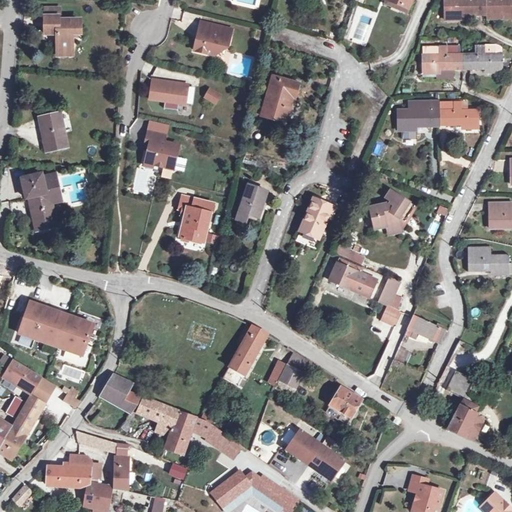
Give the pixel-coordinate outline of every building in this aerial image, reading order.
[(405,0),(402,10),(384,3),(382,7),(405,16),(410,0),(405,0)] [(385,0),(384,3),(402,10),(405,0),(385,0)] [(444,0),(444,9),(448,10),(448,20),(457,21),(457,16),(461,17),(486,17),(486,0),(470,0),(461,0),(462,1),(445,0),(444,0)] [(511,0),(485,0),(486,0),(486,17),(511,17),(511,0)] [(56,27),(56,33),(56,54),(71,54),(71,31),(79,31),(79,19),(57,19),(57,16),(59,16),(59,5),(44,6),(44,33),(51,33),(52,27),(56,27)] [(448,10),(444,9),(444,23),(461,23),(461,17),(457,16),(457,21),(448,20),(448,10)] [(200,24),(193,52),(213,57),(219,53),(220,48),(226,50),(229,38),(221,36),(222,33),(217,31),(218,28),(200,24)] [(221,36),(229,38),(230,31),(218,28),(217,31),(222,33),(221,36)] [(461,46),(438,47),(438,56),(421,55),(421,65),(425,65),(425,76),(433,76),(433,72),(462,72),(461,55),(461,46)] [(421,47),(421,55),(438,56),(438,47),(421,47)] [(461,55),(462,72),(490,72),(491,75),(500,75),(499,65),(503,65),(503,55),(496,55),(495,47),(476,47),(476,55),(461,55)] [(290,104),(293,105),(298,88),(271,81),(261,120),(284,126),(290,104)] [(167,85),(150,83),(148,101),(163,103),(162,110),(175,112),(176,105),(183,106),(185,91),(185,88),(172,86),(171,88),(166,87),(167,85)] [(193,92),(185,91),(183,106),(190,107),(193,92)] [(207,91),(203,100),(213,106),(218,98),(207,91)] [(454,102),(454,110),(439,111),(439,126),(465,127),(465,130),(475,131),(475,119),(479,119),(479,110),(468,110),(462,110),(462,102),(454,102)] [(400,118),(400,130),(408,130),(408,126),(439,126),(439,111),(439,104),(408,103),(408,110),(397,110),(397,118),(400,118)] [(59,122),(58,115),(42,118),(46,136),(44,137),(49,152),(69,148),(63,121),(59,122)] [(400,130),(400,118),(397,118),(397,133),(408,133),(408,130),(400,130)] [(146,154),(143,165),(151,167),(171,171),(174,160),(177,148),(162,144),(163,137),(146,133),(142,151),(149,152),(149,155),(146,154)] [(174,160),(171,171),(180,174),(183,162),(174,160)] [(49,195),(62,192),(58,176),(45,179),(45,176),(24,181),(29,200),(31,200),(34,199),(49,195)] [(258,221),(265,200),(267,194),(248,187),(236,222),(246,225),(247,222),(249,218),(258,221)] [(409,215),(415,206),(394,191),(388,198),(394,202),(393,204),(373,208),(374,214),(378,216),(378,219),(376,222),(377,230),(391,227),(404,225),(403,218),(406,213),(409,215)] [(54,202),(55,205),(64,203),(62,192),(49,195),(50,203),(54,202)] [(49,195),(34,199),(38,217),(36,218),(39,232),(60,227),(55,205),(54,202),(50,203),(49,195)] [(329,209),(326,216),(331,217),(335,205),(313,197),(311,202),(329,209)] [(189,213),(191,203),(177,200),(175,210),(179,211),(186,212),(189,213)] [(249,218),(247,222),(261,227),(269,201),(265,200),(258,221),(249,218)] [(329,209),(311,202),(300,231),(318,238),(326,216),(329,209)] [(210,207),(191,203),(189,213),(186,212),(184,220),(182,231),(179,230),(177,239),(201,244),(210,207)] [(511,204),(489,205),(489,230),(511,229),(511,204)] [(406,213),(403,218),(409,223),(419,209),(415,206),(409,215),(406,213)] [(446,219),(448,209),(438,206),(436,216),(446,219)] [(186,212),(179,211),(178,219),(181,220),(184,220),(186,212)] [(404,225),(391,227),(392,234),(405,231),(404,225)] [(206,244),(218,245),(219,236),(207,235),(206,244)] [(362,263),(364,255),(338,248),(336,256),(362,263)] [(505,264),(508,264),(508,255),(490,256),(490,248),(468,248),(468,271),(495,271),(495,276),(505,276),(505,264)] [(348,288),(349,286),(353,288),(352,290),(373,298),(380,281),(361,273),(362,269),(338,258),(328,279),(348,288)] [(382,303),(393,308),(408,274),(393,277),(382,303)] [(32,304),(21,336),(85,358),(96,326),(32,304)] [(413,315),(407,327),(438,341),(443,329),(413,315)] [(267,337),(257,330),(253,329),(224,379),(238,387),(245,374),(267,337)] [(405,363),(410,350),(398,346),(394,360),(405,363)] [(0,367),(9,372),(15,362),(1,354),(0,356),(0,367)] [(292,355),(286,369),(299,377),(308,365),(292,355)] [(9,372),(7,375),(32,388),(38,374),(15,362),(9,372)] [(64,363),(59,377),(80,384),(85,371),(64,363)] [(267,386),(271,389),(279,381),(285,370),(277,365),(270,379),(267,386)] [(308,365),(299,377),(286,369),(285,370),(279,381),(271,389),(271,390),(288,401),(301,381),(305,384),(314,371),(308,365)] [(101,394),(125,403),(130,390),(133,382),(113,373),(101,394)] [(447,392),(459,398),(468,379),(456,373),(447,392)] [(31,392),(47,399),(54,383),(38,374),(32,388),(31,392)] [(468,379),(459,398),(464,400),(458,413),(455,412),(453,416),(456,417),(450,430),(466,437),(467,435),(472,438),(475,432),(478,434),(482,425),(479,424),(482,418),(476,416),(477,414),(475,413),(480,403),(467,396),(474,382),(468,379)] [(502,390),(493,385),(488,395),(485,400),(495,404),(502,390)] [(64,386),(61,392),(69,397),(73,391),(64,386)] [(57,390),(53,397),(70,407),(75,400),(69,397),(61,392),(57,390)] [(130,390),(125,403),(136,407),(144,394),(130,390)] [(336,391),(324,409),(346,423),(357,404),(336,391)] [(16,462),(47,399),(31,392),(16,425),(13,434),(17,437),(6,456),(16,462)] [(170,438),(178,412),(144,394),(137,409),(163,420),(159,434),(170,438)] [(17,417),(24,400),(14,396),(7,414),(17,417)] [(178,412),(170,438),(166,453),(183,460),(192,436),(197,422),(178,412)] [(127,416),(121,429),(128,432),(134,419),(127,416)] [(13,434),(16,425),(2,418),(0,421),(0,452),(6,456),(17,437),(13,434)] [(197,422),(192,436),(207,441),(211,430),(206,426),(197,422)] [(94,442),(96,437),(81,430),(79,428),(80,436),(94,442)] [(230,443),(211,430),(207,441),(223,452),(230,443)] [(296,434),(283,453),(298,464),(326,484),(340,466),(296,434)] [(103,440),(96,437),(94,442),(111,449),(111,442),(103,440)] [(230,443),(223,452),(234,459),(240,450),(230,443)] [(130,493),(130,460),(127,460),(126,448),(116,448),(118,492),(130,493)] [(45,485),(78,487),(79,471),(88,471),(87,479),(98,480),(99,464),(90,463),(90,461),(85,457),(69,455),(69,464),(62,464),(62,468),(46,467),(45,485)] [(184,480),(188,468),(172,463),(168,475),(184,480)] [(88,471),(79,471),(78,487),(86,486),(86,483),(87,479),(88,471)] [(408,480),(407,486),(421,490),(423,484),(408,480)] [(106,511),(111,489),(97,485),(86,483),(86,486),(84,493),(83,507),(106,511)] [(12,498),(21,505),(31,492),(25,485),(12,498)] [(407,486),(404,494),(412,497),(412,499),(414,500),(412,506),(410,505),(408,511),(433,511),(439,495),(421,490),(407,486)] [(256,489),(252,494),(266,505),(271,499),(268,496),(269,495),(258,489),(256,489)] [(266,505),(274,511),(277,511),(286,500),(279,495),(279,493),(277,492),(274,496),(270,493),(269,495),(268,496),(271,499),(266,505)] [(511,511),(511,509),(509,507),(506,510),(500,504),(503,501),(493,492),(478,508),(482,511),(511,511)] [(164,504),(154,501),(152,509),(163,511),(164,504)] [(503,501),(500,504),(506,510),(509,507),(503,501)]
